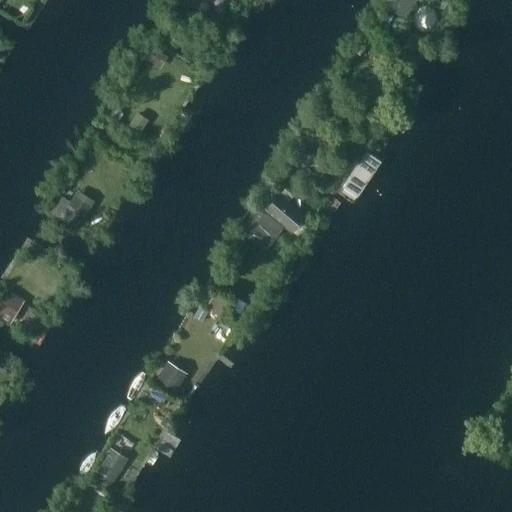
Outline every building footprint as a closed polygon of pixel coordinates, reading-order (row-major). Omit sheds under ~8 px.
[(388,0),(384,6),(403,19),(415,0),(388,0)] [(153,47),(146,59),(157,66),(164,54),(153,47)] [(118,109),(114,116),(119,119),(124,112),(118,109)] [(136,114),(128,125),(140,133),(147,122),(136,114)] [(341,142),(334,153),(350,164),(357,152),(341,142)] [(280,193),(266,210),(292,232),(306,215),(280,193)] [(62,197),(52,213),(77,229),(92,206),(74,195),(70,202),(62,197)] [(262,209),(249,226),(272,244),(285,228),(262,209)] [(6,289),(0,299),(0,317),(2,319),(17,296),(6,289)] [(214,294),(205,308),(219,316),(227,302),(214,294)] [(237,298),(231,307),(243,315),(248,305),(237,298)] [(167,361),(154,380),(174,393),(183,379),(173,373),(177,367),(167,361)] [(100,473),(95,481),(105,487),(110,479),(113,481),(127,459),(111,449),(96,471),(100,473)]
